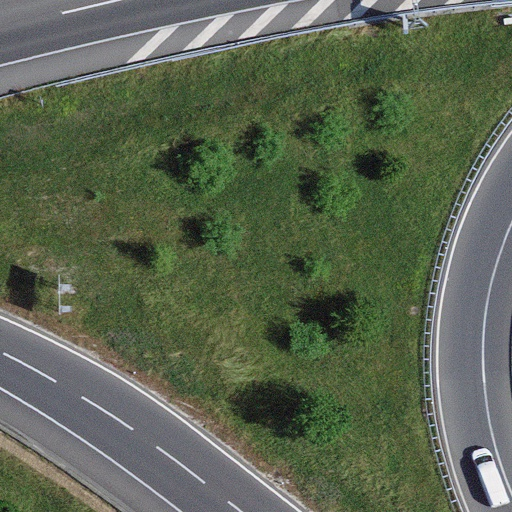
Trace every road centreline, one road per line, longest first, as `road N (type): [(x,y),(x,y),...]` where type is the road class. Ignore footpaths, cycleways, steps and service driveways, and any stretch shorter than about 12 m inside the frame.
road 1 (motorway): [(494,511),(465,410),(463,308),(483,231),(511,175)]
road 2 (motorway): [(0,352),(115,417),(240,511)]
road 3 (motorway): [(0,30),(121,0)]
